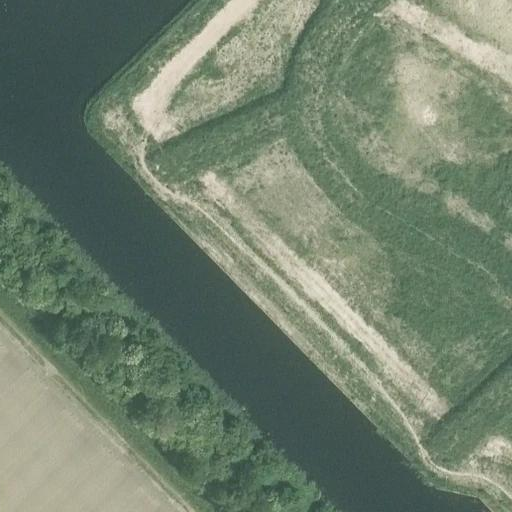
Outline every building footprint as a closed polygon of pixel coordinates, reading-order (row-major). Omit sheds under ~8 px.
[(255,0),(230,24),(261,56),(287,30),(280,23),(291,12),(279,0),(255,0)] [(391,31),(376,44),(409,85),(433,65),(439,73),(449,65),(430,41),(421,49),(402,25),(393,33),(391,31)] [(213,29),(186,56),(217,88),(235,70),(223,57),(232,48),(213,29)] [(186,56),(159,82),(178,102),(187,93),(199,105),(211,93),(214,90),(216,89),(217,88),(186,56)] [(448,124),(403,169),(425,192),(471,147),(448,124)] [(317,221),(275,251),(286,267),(299,258),(315,281),(355,253),(341,234),(334,238),(327,229),(324,231),(317,221)] [(357,267),(327,293),(340,308),(348,301),(364,319),(379,305),(382,309),(393,299),(391,295),(399,288),(382,269),(368,281),(357,267)] [(449,326),(448,326),(482,362),(483,361),(485,359),(488,356),(500,344),(488,331),(497,322),(478,303),(452,329),(449,326)] [(448,326),(421,353),(443,376),(452,367),(464,379),(476,367),(479,364),(481,362),(482,362),(448,326)] [(393,356),(368,380),(413,427),(439,402),(411,374),(419,366),(394,340),(386,349),(393,356)]
